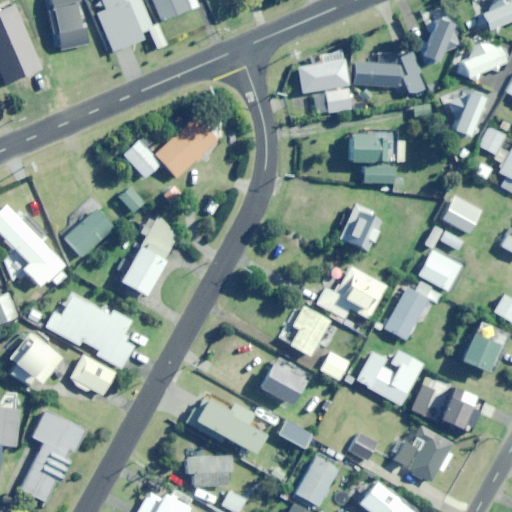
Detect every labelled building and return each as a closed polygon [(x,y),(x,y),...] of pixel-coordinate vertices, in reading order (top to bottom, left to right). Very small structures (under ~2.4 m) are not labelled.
[(50,0),(61,50),(88,45),(78,0),(50,0)] [(90,0),(100,0),(105,9),(96,13),(112,52),(141,39),(139,32),(146,29),(155,51),(167,46),(157,23),(151,26),(140,0),(90,0)] [(195,0),(152,0),(161,21),(198,6),(195,0)] [(511,0),(477,0),(491,6),(489,10),(463,21),(467,30),(481,25),(484,32),(511,19),(511,0)] [(438,64),(453,25),(436,19),(422,58),(438,64)] [(0,49),(8,64),(31,50),(17,26),(0,35),(0,49)] [(499,48),(476,39),(469,56),(456,61),(464,79),(505,62),(499,48)] [(355,63),(354,84),(408,87),(412,94),(424,87),(416,75),(420,73),(411,52),(394,56),(374,54),(374,64),(355,63)] [(346,80),(346,59),(327,58),(326,79),(346,80)] [(326,112),(350,109),(348,89),(324,92),(326,112)] [(469,137),(485,98),(467,91),(451,129),(469,137)] [(176,178),(216,141),(194,117),(154,154),(176,178)] [(496,154),(505,136),(488,128),(479,146),(496,154)] [(396,142),(396,130),(366,129),(366,135),(351,135),(350,161),(365,162),(364,183),(394,184),(395,162),(405,163),(406,142),(396,142)] [(145,178),(159,164),(137,140),(122,154),(145,178)] [(511,146),(498,172),(504,176),(499,185),(511,191),(511,146)] [(132,212),(144,202),(131,188),(119,198),(132,212)] [(469,233),(481,211),(452,195),(440,218),(469,233)] [(0,235),(30,266),(48,249),(5,205),(0,210),(0,235)] [(365,252),(381,218),(353,205),(337,238),(365,252)] [(82,256),(114,227),(97,208),(65,237),(82,256)] [(163,260),(178,234),(152,219),(143,234),(146,235),(120,281),(145,295),(164,261),(163,260)] [(432,248),(441,232),(434,228),(425,244),(432,248)] [(511,252),(511,228),(507,238),(504,236),(499,245),(511,252)] [(458,250),(463,241),(445,231),(440,240),(458,250)] [(448,291),(462,266),(433,250),(419,275),(448,291)] [(368,319),(386,286),(349,266),(334,293),(324,288),(316,304),(343,319),(348,308),(368,319)] [(406,340),(428,301),(406,288),(384,328),(406,340)] [(0,322),(15,316),(5,293),(0,294),(0,322)] [(509,323),(511,317),(511,300),(502,295),(492,312),(509,323)] [(125,342),(129,335),(124,332),(130,321),(110,310),(107,316),(71,296),(61,316),(54,312),(45,327),(77,345),(80,340),(97,350),(95,354),(121,369),(133,346),(125,342)] [(311,352),(328,320),(302,306),(292,323),(287,320),(279,335),(311,352)] [(38,323),(44,314),(33,307),(27,316),(38,323)] [(491,375),(508,335),(478,322),(460,361),(491,375)] [(40,384),(60,358),(27,333),(7,358),(13,363),(7,371),(26,386),(32,378),(40,384)] [(338,380),(348,362),(330,352),(319,370),(338,380)] [(400,406),(422,365),(398,352),(392,364),(373,354),(357,382),(400,406)] [(102,396),(115,372),(82,356),(70,380),(102,396)] [(289,365),(286,370),(273,363),(258,389),(291,408),(309,376),(289,365)] [(423,416),(434,391),(422,386),(415,401),(411,399),(407,409),(423,416)] [(450,391),(440,417),(462,425),(465,417),(476,421),(483,404),(450,391)] [(231,404),(227,412),(202,398),(188,423),(220,441),(223,437),(253,454),(263,436),(244,425),(250,414),(231,404)] [(0,444),(16,447),(20,410),(0,407),(0,444)] [(75,452),(85,430),(44,411),(31,438),(41,443),(17,493),(44,505),(55,481),(58,482),(69,460),(64,458),(68,449),(75,452)] [(302,449),(311,434),(286,420),(277,435),(302,449)] [(432,482),(452,446),(421,429),(412,445),(406,441),(394,461),(432,482)] [(363,467),(377,444),(359,433),(345,455),(363,467)] [(227,472),(232,471),(231,455),(187,457),(187,473),(193,472),(194,487),(227,485),(227,472)] [(315,507),(336,470),(315,458),(294,495),(315,507)] [(413,511),(373,480),(354,505),(363,511),(413,511)] [(166,496),(152,488),(139,511),(191,511),(186,509),(192,499),(171,488),(166,496)] [(231,511),(239,511),(245,501),(228,492),(221,506),(231,511)]
